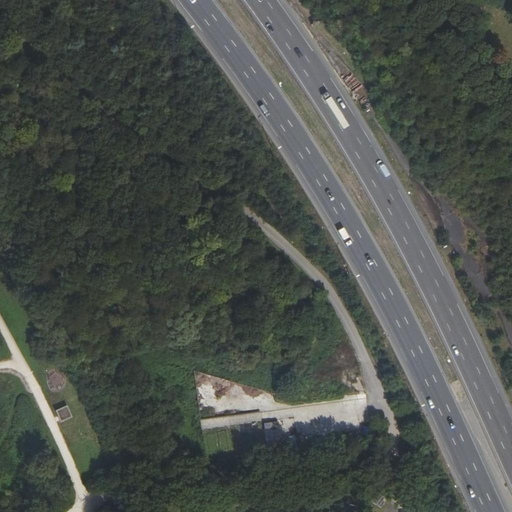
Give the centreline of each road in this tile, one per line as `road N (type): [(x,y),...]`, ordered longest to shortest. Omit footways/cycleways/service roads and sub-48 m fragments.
road 1 (motorway): [(194,0),(317,175),(490,511)]
road 2 (motorway): [(511,455),(416,247),(260,0)]
